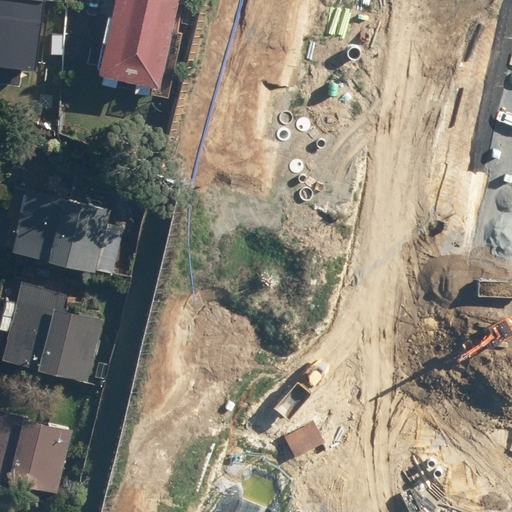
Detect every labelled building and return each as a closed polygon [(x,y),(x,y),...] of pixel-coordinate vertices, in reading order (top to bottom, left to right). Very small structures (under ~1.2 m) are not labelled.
[(48,0),(0,0),(0,79),(21,81),(23,64),(43,66),(48,0)] [(178,0),(115,0),(103,64),(164,75),(178,0)] [(511,54),(453,281),(511,296),(511,54)] [(29,184),(14,242),(99,265),(114,207),(29,184)] [(68,300),(70,291),(22,280),(5,355),(97,376),(112,311),(68,300)] [(0,408),(0,468),(63,489),(81,434),(0,408)]
